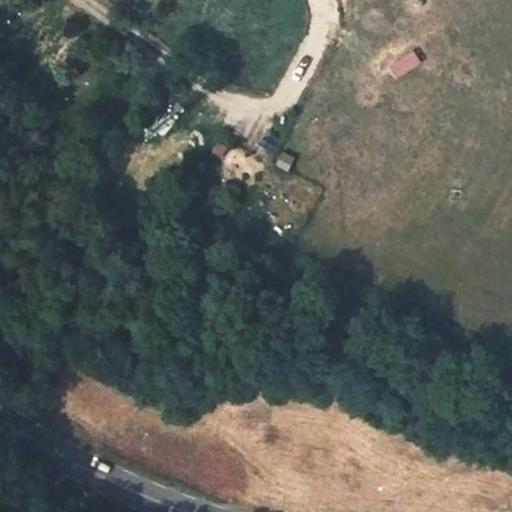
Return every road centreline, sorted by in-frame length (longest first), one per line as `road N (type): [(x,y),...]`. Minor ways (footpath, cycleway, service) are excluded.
road 1 (track): [(511,407),(309,325),(93,301),(0,241)]
road 2 (secondary): [(180,511),(117,489),(0,419)]
